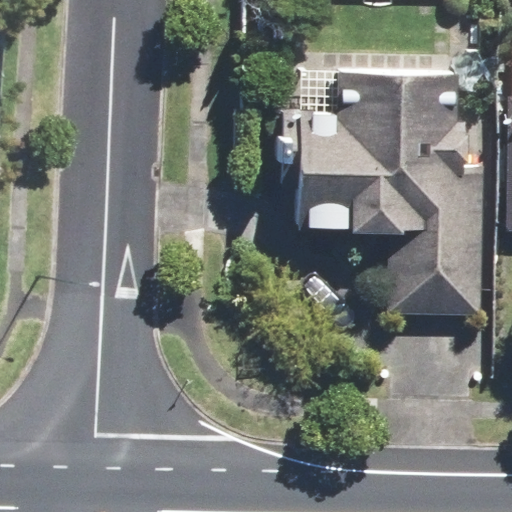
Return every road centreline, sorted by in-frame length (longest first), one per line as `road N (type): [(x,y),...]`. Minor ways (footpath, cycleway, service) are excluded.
road 1 (residential): [(123,0),(95,505)]
road 2 (tertiary): [(95,505),(421,511)]
